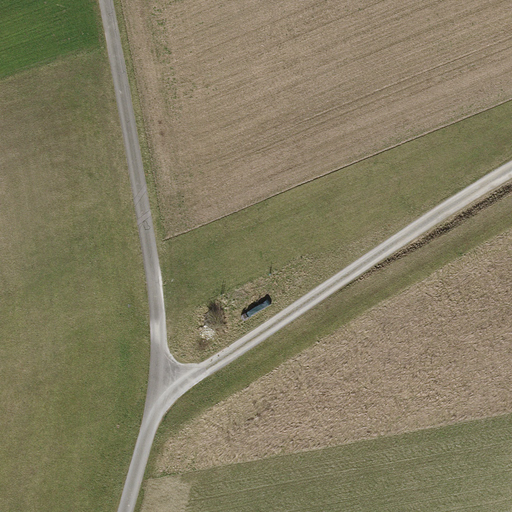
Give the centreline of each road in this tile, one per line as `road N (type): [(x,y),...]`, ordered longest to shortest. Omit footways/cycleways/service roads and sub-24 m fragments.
road 1 (track): [(511,170),(208,372),(162,389),(128,511)]
road 2 (track): [(162,389),(154,276),(105,0)]
